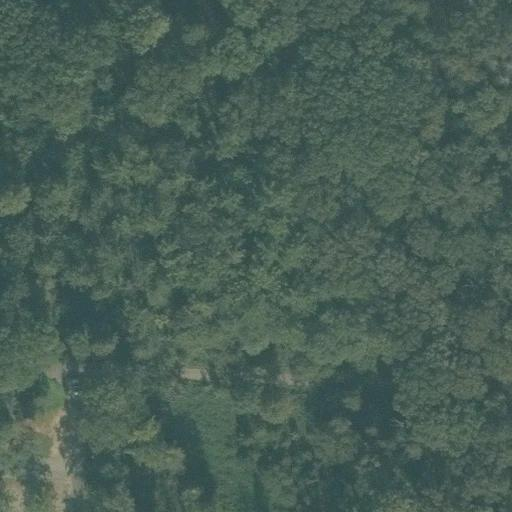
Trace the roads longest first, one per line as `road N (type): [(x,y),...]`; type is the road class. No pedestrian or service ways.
road 1 (unclassified): [(511,362),(479,381),(427,386),(0,364)]
road 2 (unknown): [(267,54),(479,381)]
road 3 (track): [(17,365),(20,288),(74,16)]
